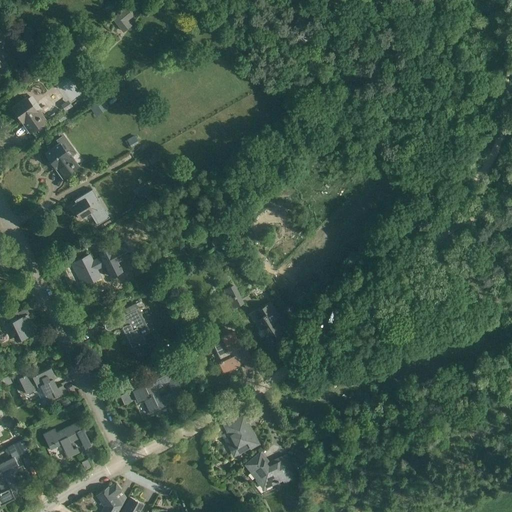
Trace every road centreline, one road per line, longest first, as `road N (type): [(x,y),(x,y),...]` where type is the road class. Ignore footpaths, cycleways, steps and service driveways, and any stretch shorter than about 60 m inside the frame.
road 1 (track): [(258,391),(447,227),(506,121),(511,12)]
road 2 (residential): [(124,462),(0,209)]
road 3 (residential): [(124,462),(258,391)]
